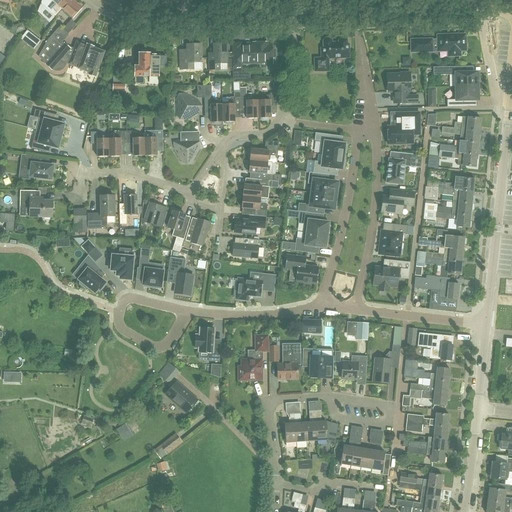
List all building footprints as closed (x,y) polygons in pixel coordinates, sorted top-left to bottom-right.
[(41,0),(40,3),(55,17),(62,9),(69,0),(41,0)] [(72,18),(82,8),(73,0),(69,0),(62,9),(72,18)] [(71,19),(62,29),(68,34),(77,25),(71,19)] [(47,63),(46,64),(52,69),(60,59),(68,62),(68,63),(78,67),(78,68),(89,72),(88,74),(95,76),(104,51),(103,51),(102,48),(96,46),(94,48),(93,47),(93,46),(87,44),(87,45),(77,41),(73,50),(70,49),(70,48),(62,41),(68,34),(62,29),(59,26),(45,42),(39,57),(47,63)] [(20,38),(34,49),(41,40),(27,29),(20,38)] [(447,35),(437,35),(437,39),(438,50),(449,50),(449,56),(460,56),(460,51),(466,50),(466,49),(466,48),(466,45),(465,44),(465,34),(455,35),(455,36),(447,36),(447,35)] [(329,38),(325,38),(323,40),(323,47),(321,47),(321,58),(314,58),(314,71),(329,71),(328,58),(349,58),(349,44),(347,44),(347,40),(344,37),(341,37),(339,39),(339,42),(332,42),(332,40),(329,38)] [(431,39),(411,40),(411,52),(424,51),(424,47),(432,47),(431,39)] [(232,43),(233,65),(241,65),(241,64),(249,64),(249,62),(265,62),(265,63),(271,63),(271,62),(272,62),(272,58),(275,58),(275,49),(272,49),(272,44),(268,44),(268,42),(253,42),(253,45),(248,45),(248,46),(241,46),(241,43),(232,43)] [(219,63),(227,63),(226,43),(214,43),(214,57),(208,57),(209,70),(219,69),(219,63)] [(180,69),(190,69),(195,69),(195,62),(201,62),(201,44),(187,44),(187,55),(180,55),(180,69)] [(167,56),(159,56),(159,54),(149,54),(149,53),(148,53),(146,51),(142,51),(141,53),(139,53),(139,62),(135,62),(135,76),(135,83),(143,83),(143,77),(149,77),(149,76),(158,76),(159,65),(166,66),(167,56)] [(455,75),(455,87),(477,86),(477,73),(464,73),(464,66),(433,67),(433,75),(455,75)] [(400,74),(387,75),(388,92),(394,91),(394,94),(394,103),(408,103),(407,91),(410,91),(410,72),(400,72),(400,74)] [(113,91),(125,91),(125,81),(113,81),(113,91)] [(478,100),(477,86),(455,87),(456,100),(447,100),(447,107),(465,106),(465,100),(478,100)] [(247,118),(259,118),(258,100),(251,100),(251,93),(246,93),(246,87),(240,87),(240,91),(240,105),(246,105),(247,118)] [(436,107),(436,87),(428,88),(428,107),(436,107)] [(233,123),(233,121),(235,121),(234,109),(240,108),(240,105),(240,91),(233,91),(234,97),(230,97),(228,99),(228,104),(222,104),(223,122),(225,122),(225,123),(226,124),(232,124),(233,123)] [(276,92),(270,93),(270,95),(268,95),(267,95),(265,97),(263,95),(259,95),(258,95),(258,100),(259,118),(260,118),(261,119),(262,121),(268,120),(269,119),(269,117),(271,117),(270,105),(276,104),(276,92)] [(187,119),(198,112),(198,99),(187,93),(175,100),(175,113),(187,119)] [(221,122),(223,122),(222,104),(210,105),(211,122),(213,122),(213,123),(214,124),(219,124),(221,123),(221,122)] [(36,130),(61,136),(64,124),(53,121),(54,114),(35,109),(33,117),(39,118),(36,130)] [(401,126),(387,126),(388,144),(413,143),(412,134),(419,134),(419,112),(390,113),(390,114),(392,114),(392,113),(401,113),(401,126)] [(435,126),(436,114),(428,114),(427,125),(435,126)] [(481,118),(462,116),(462,122),(455,122),(454,127),(442,126),(442,127),(461,128),(480,130),(481,118)] [(459,140),(478,142),(480,130),(442,127),(441,127),(441,133),(459,134),(459,140)] [(46,145),(58,148),(61,136),(36,130),(31,148),(45,152),(46,145)] [(145,137),(145,155),(157,155),(157,142),(163,142),(163,130),(156,130),(156,137),(145,137)] [(114,131),(114,138),(109,138),(109,156),(121,156),(121,143),(127,143),(127,131),(114,131)] [(133,131),(127,131),(127,143),(133,143),(133,156),(145,155),(145,137),(138,137),(138,134),(136,132),(133,132),(133,131)] [(180,138),(173,149),(180,160),(194,160),(200,149),(193,137),(193,131),(180,132),(180,138)] [(109,138),(97,138),(97,132),(90,132),(91,144),(97,144),(97,156),(109,156),(109,138)] [(320,153),(343,157),(344,153),(346,153),(347,145),(345,145),(345,144),(331,142),(332,135),(315,133),(314,140),(321,141),(320,153)] [(264,150),(251,149),(250,160),(272,162),(275,163),(276,161),(277,158),(275,156),(276,149),(278,149),(279,141),(265,140),(264,150)] [(440,144),(439,151),(477,154),(478,142),(457,140),(457,146),(440,144)] [(429,150),(428,167),(438,168),(439,157),(439,151),(429,150)] [(477,154),(439,151),(439,157),(454,159),(454,158),(458,159),(457,165),(476,167),(477,154)] [(314,161),(313,173),(327,174),(327,168),(342,169),(342,168),(344,169),(345,161),(343,160),(343,157),(320,153),(320,154),(322,154),(321,162),(314,161)] [(399,160),(389,158),(386,183),(402,185),(404,166),(411,167),(412,154),(399,153),(399,160)] [(30,177),(51,179),(52,173),(54,173),(54,167),(53,166),(53,165),(38,163),(39,156),(25,154),(24,167),(31,168),(30,177)] [(261,179),(269,180),(273,181),(274,174),(271,174),(272,162),(250,160),(250,163),(247,163),(246,170),(249,171),(249,172),(261,173),(261,179)] [(313,184),(312,193),(335,196),(336,190),(338,189),(339,185),(337,183),(325,181),(327,174),(313,173),(309,172),(308,184),(313,184)] [(438,188),(473,191),(474,179),(460,177),(460,178),(455,177),(455,183),(448,182),(448,183),(439,182),(438,188)] [(268,187),(269,180),(261,179),(257,179),(256,185),(244,184),(244,186),(241,185),(240,193),(243,193),(243,196),(261,198),(261,197),(268,198),(269,187),(268,187)] [(453,201),(472,203),(473,191),(438,188),(437,193),(447,194),(447,195),(453,195),(453,201)] [(52,217),(52,210),(52,201),(43,200),(40,197),(36,197),(36,190),(20,190),(20,206),(30,206),(30,216),(52,217)] [(389,197),(383,196),(381,211),(401,214),(402,209),(406,209),(406,205),(412,206),(414,193),(390,190),(389,197)] [(305,205),(304,212),(315,213),(322,214),(322,213),(321,213),(322,209),(324,208),(334,209),(334,208),(336,207),(336,203),(335,201),(335,196),(312,193),(310,205),(305,205)] [(88,227),(103,227),(105,227),(107,225),(107,223),(113,222),(114,220),(114,215),(114,195),(101,196),(101,215),(96,215),(95,213),(88,214),(88,227)] [(143,206),(137,206),(136,195),(124,195),(125,210),(119,210),(120,224),(127,224),(126,214),(137,213),(142,213),(143,206)] [(261,198),(243,196),(242,208),(254,209),(254,215),(265,216),(266,216),(267,204),(260,204),(261,198)] [(437,204),(433,204),(433,199),(425,198),(425,203),(424,211),(470,215),(472,203),(453,201),(452,207),(445,206),(437,206),(437,204)] [(150,203),(146,217),(145,216),(143,225),(149,227),(151,223),(161,226),(165,212),(160,210),(161,207),(150,203)] [(170,210),(173,211),(168,227),(174,229),(172,235),(184,239),(188,226),(182,224),(185,214),(180,213),(180,210),(171,207),(170,210)] [(78,226),(78,232),(86,232),(85,209),(73,209),(73,220),(79,219),(80,226),(78,226)] [(304,224),(303,232),(327,235),(327,233),(329,232),(330,226),(328,224),(329,222),(314,220),(315,213),(304,212),(300,211),(298,223),(304,224)] [(436,218),(457,220),(456,226),(469,227),(470,215),(424,211),(423,219),(435,220),(436,218)] [(8,213),(8,222),(7,229),(14,230),(15,213),(8,213)] [(264,228),(265,216),(250,215),(250,220),(236,219),(234,232),(254,234),(255,227),(264,228)] [(203,246),(210,222),(198,218),(193,232),(188,230),(185,240),(190,241),(190,242),(203,246)] [(379,254),(394,255),(399,256),(400,243),(402,234),(407,234),(408,226),(392,224),(391,232),(382,231),(379,254)] [(327,237),(327,235),(303,232),(302,239),(296,239),(295,251),(310,253),(310,246),(325,248),(326,246),(327,244),(328,239),(327,237)] [(427,240),(426,246),(463,249),(464,237),(445,235),(444,241),(427,240)] [(257,258),(258,245),(258,239),(248,239),(248,244),(234,243),(232,256),(257,258)] [(95,248),(88,240),(81,246),(88,254),(95,248)] [(426,252),(425,258),(462,261),(463,249),(444,247),(444,254),(426,252)] [(152,287),(160,288),(162,271),(152,270),(153,264),(147,263),(149,250),(141,249),(139,268),(145,269),(143,284),(152,285),(152,287)] [(119,254),(112,253),(111,270),(117,271),(116,275),(120,276),(120,279),(131,280),(133,257),(119,256),(119,254)] [(98,267),(88,255),(79,266),(85,271),(78,279),(80,281),(79,283),(86,288),(87,287),(95,293),(98,288),(100,290),(106,283),(94,273),(98,267)] [(316,284),(318,267),(305,265),(306,258),(286,255),(285,268),(297,270),(295,281),(304,282),(303,284),(310,285),(310,283),(316,284)] [(170,257),(168,273),(177,275),(174,293),(190,295),(193,275),(186,274),(184,272),(186,260),(170,257)] [(447,272),(460,274),(462,261),(425,258),(424,264),(448,266),(447,272)] [(393,269),(375,267),(373,284),(379,285),(378,291),(388,292),(389,286),(397,287),(398,278),(408,279),(410,262),(384,259),(384,260),(394,261),(393,269)] [(261,279),(261,281),(238,279),(237,289),(235,289),(234,297),(236,297),(236,299),(248,301),(248,296),(260,297),(261,287),(268,288),(269,275),(262,274),(262,276),(261,276),(261,279)] [(439,297),(458,299),(459,284),(449,283),(449,278),(426,275),(426,279),(415,278),(414,288),(440,291),(439,297)] [(303,320),(302,332),(320,332),(321,320),(303,320)] [(348,321),(347,332),(356,333),(356,322),(348,321)] [(356,333),(356,339),(368,339),(369,324),(356,322),(356,333)] [(212,327),(204,326),(204,328),(200,328),(200,335),(196,335),(195,348),(199,348),(199,352),(209,352),(208,360),(219,361),(220,345),(213,345),(214,329),(212,329),(212,327)] [(416,328),(409,328),(408,343),(415,343),(416,328)] [(451,360),(453,345),(442,344),(443,335),(419,332),(417,346),(431,347),(430,358),(451,360)] [(255,335),(255,351),(261,351),(268,351),(268,335),(255,335)] [(283,355),(283,364),(277,364),(278,379),(298,379),(297,364),(300,364),(300,344),(290,344),(291,355),(283,355)] [(391,357),(391,358),(399,358),(400,346),(392,345),(391,357)] [(310,377),(332,378),(333,351),(320,350),(320,356),(311,356),(311,349),(303,349),(302,366),(310,366),(310,377)] [(252,379),(262,379),(261,359),(261,351),(255,351),(249,351),(250,359),(242,360),(242,367),(243,367),(243,379),(252,379)] [(341,378),(357,379),(357,374),(366,374),(367,356),(352,355),(351,362),(342,361),(341,378)] [(391,359),(375,358),(373,381),(389,383),(391,359)] [(405,359),(403,377),(412,378),(413,369),(415,369),(416,360),(405,359)] [(221,365),(212,365),(211,375),(220,378),(221,365)] [(413,369),(412,378),(430,379),(435,380),(449,381),(450,369),(437,367),(436,374),(424,373),(425,370),(415,369),(413,369)] [(411,383),(410,390),(434,392),(447,393),(449,381),(435,380),(430,379),(429,385),(411,383)] [(187,412),(197,401),(176,382),(166,393),(187,412)] [(410,390),(409,398),(412,398),(422,399),(422,398),(433,399),(433,404),(446,405),(447,393),(434,392),(410,390)] [(403,397),(402,406),(412,406),(412,398),(409,398),(403,397)] [(307,441),(317,440),(315,411),(309,411),(310,422),(305,422),(307,441)] [(317,440),(327,440),(327,438),(336,437),(339,424),(326,423),(326,421),(321,421),(321,411),(315,411),(317,440)] [(284,424),(286,442),(296,441),(294,412),(289,412),(289,423),(284,424)] [(296,441),(307,441),(305,422),(301,422),(300,412),(294,412),(296,441)] [(435,419),(430,419),(423,418),(424,416),(407,414),(406,423),(448,427),(449,414),(436,413),(435,419)] [(91,428),(94,417),(84,414),(81,425),(91,428)] [(135,434),(128,422),(117,429),(124,441),(135,434)] [(136,432),(142,429),(140,423),(134,426),(136,432)] [(422,433),(423,424),(406,423),(405,431),(422,433)] [(340,463),(351,465),(357,426),(351,426),(348,446),(343,445),(340,463)] [(351,465),(361,467),(364,448),(359,448),(363,427),(357,426),(351,465)] [(447,439),(448,427),(434,426),(433,437),(447,439)] [(370,438),(369,443),(375,444),(376,439),(377,430),(370,429),(369,438),(370,438)] [(499,434),(498,441),(501,441),(500,449),(511,449),(511,434),(502,434),(499,434)] [(162,446),(154,451),(160,458),(167,452),(180,441),(175,435),(162,446)] [(407,447),(432,449),(445,451),(447,439),(433,437),(428,437),(427,443),(408,441),(407,447)] [(426,455),(431,455),(431,461),(444,463),(445,451),(432,449),(407,447),(407,453),(426,455)] [(361,467),(371,468),(374,450),(364,448),(361,467)] [(382,470),(385,452),(374,450),(371,468),(382,470)] [(489,476),(491,477),(504,479),(504,484),(511,485),(511,457),(507,457),(507,463),(492,462),(491,469),(490,469),(489,470),(488,475),(489,476)] [(160,464),(164,472),(172,469),(168,460),(160,464)] [(428,480),(423,479),(417,478),(417,475),(401,472),(399,481),(441,488),(443,475),(429,473),(428,480)] [(399,487),(422,491),(421,497),(439,499),(441,488),(399,481),(400,481),(399,487)] [(489,488),(488,500),(511,503),(511,497),(505,497),(506,490),(489,488)] [(370,491),(369,498),(379,500),(380,493),(370,491)] [(300,504),(303,494),(294,492),(291,501),(295,502),(300,504)] [(437,511),(439,499),(421,497),(420,503),(397,499),(396,505),(412,508),(419,509),(424,509),(437,511)] [(348,509),(347,511),(357,511),(358,510),(353,510),(355,499),(349,498),(348,503),(348,509)] [(358,510),(357,511),(368,511),(369,501),(369,500),(364,500),(362,511),(358,510)] [(511,509),(511,503),(488,500),(486,511),(509,511),(510,509),(511,509)]
